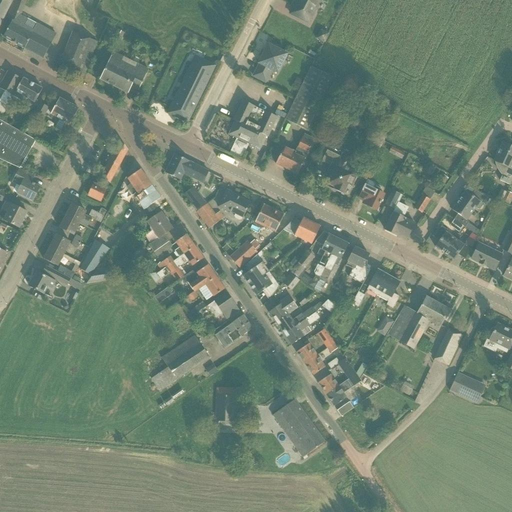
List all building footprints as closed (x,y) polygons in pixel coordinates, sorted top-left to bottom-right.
[(0,0),(0,25),(13,0),(0,0)] [(11,21),(7,29),(3,38),(24,49),(33,32),(32,32),(36,24),(20,15),(26,0),(14,0),(7,19),(11,21)] [(308,23),(318,0),(297,0),(290,14),(308,23)] [(33,32),(24,49),(43,59),(56,35),(36,24),(32,32),(33,32)] [(119,45),(125,33),(122,32),(118,30),(113,41),(119,45)] [(316,40),(322,43),(322,42),(326,34),(320,31),(316,40)] [(277,73),(287,55),(278,50),(279,48),(273,45),(272,47),(268,45),(258,64),(259,64),(253,77),(265,83),(271,70),(277,73)] [(58,54),(54,65),(82,80),(86,71),(91,58),(66,48),(63,56),(58,54)] [(113,53),(104,71),(99,80),(112,87),(116,77),(119,79),(121,74),(123,74),(130,61),(113,53)] [(215,66),(201,60),(195,71),(189,68),(183,81),(186,82),(180,94),(177,93),(167,114),(187,123),(215,66)] [(116,77),(112,87),(127,94),(130,87),(138,90),(148,70),(130,61),(123,74),(121,74),(119,79),(116,77)] [(300,88),(285,120),(306,130),(331,77),(311,67),(304,81),(300,88)] [(0,90),(4,92),(0,99),(0,104),(7,108),(13,96),(22,80),(7,72),(0,85),(0,90)] [(294,85),(300,88),(304,81),(298,78),(294,85)] [(22,80),(13,96),(21,101),(22,97),(34,104),(42,90),(22,79),(22,80)] [(60,99),(55,108),(51,115),(59,120),(55,127),(65,133),(78,109),(60,99)] [(255,148),(260,150),(266,137),(268,137),(277,118),(242,101),(233,121),(234,122),(228,135),(250,146),(250,147),(255,150),(255,148)] [(40,103),(32,117),(41,122),(49,108),(40,103)] [(0,160),(20,169),(36,141),(0,120),(0,160)] [(385,137),(380,135),(376,144),(381,146),(385,137)] [(284,147),(280,155),(275,164),(297,175),(306,158),(305,157),(312,144),(302,139),(295,152),(284,147)] [(120,141),(119,144),(100,177),(110,183),(127,151),(120,141)] [(497,154),(494,162),(495,162),(501,165),(499,170),(503,172),(502,176),(499,181),(509,186),(511,180),(511,170),(509,169),(511,162),(511,146),(508,145),(507,146),(502,144),(499,151),(498,150),(496,154),(497,154)] [(388,153),(401,159),(404,154),(391,147),(388,153)] [(327,151),(326,152),(322,161),(331,166),(327,175),(330,177),(327,184),(336,188),(334,191),(342,195),(347,185),(351,187),(356,177),(352,175),(355,168),(349,164),(351,159),(343,155),(341,158),(327,151)] [(208,172),(174,155),(165,173),(180,181),(183,174),(190,178),(190,177),(202,183),(208,172)] [(422,172),(431,177),(435,169),(426,164),(422,172)] [(34,176),(20,169),(13,183),(21,187),(17,194),(32,202),(39,188),(30,183),(34,176)] [(129,185),(126,187),(133,195),(132,196),(135,198),(143,210),(160,198),(152,186),(140,170),(132,176),(127,179),(129,183),(129,185)] [(367,182),(363,190),(358,199),(367,204),(366,207),(375,212),(379,205),(379,206),(385,196),(372,189),(374,185),(367,182)] [(93,184),(88,196),(100,202),(106,190),(93,184)] [(422,196),(414,208),(422,213),(434,193),(433,192),(435,188),(429,185),(425,188),(420,195),(422,196)] [(193,188),(184,195),(183,196),(196,212),(206,205),(193,188)] [(226,190),(222,199),(218,207),(227,212),(228,211),(235,215),(234,217),(235,219),(239,220),(241,220),(242,218),(243,218),(250,203),(236,197),(237,195),(226,190)] [(465,192),(458,201),(473,212),(476,208),(478,209),(479,209),(482,205),(482,203),(487,196),(475,190),(471,196),(465,192)] [(497,198),(502,201),(506,193),(501,190),(497,198)] [(392,191),(386,205),(393,208),(399,195),(392,191)] [(511,194),(507,192),(506,193),(502,201),(509,204),(511,197),(511,194)] [(473,212),(458,201),(452,210),(457,215),(453,220),(458,223),(463,227),(464,228),(468,223),(466,221),(473,212)] [(3,221),(10,224),(18,228),(26,213),(5,202),(1,211),(7,213),(3,221)] [(398,204),(384,230),(396,236),(397,236),(406,240),(414,224),(403,218),(408,209),(398,204)] [(71,205),(65,217),(79,224),(87,228),(92,219),(84,215),(85,212),(71,205)] [(206,205),(196,212),(209,229),(223,217),(219,212),(218,212),(219,212),(214,216),(206,205)] [(263,205),(254,223),(255,224),(256,227),(260,229),(263,228),(275,233),(284,216),(263,205)] [(91,210),(89,216),(94,218),(93,219),(100,223),(104,217),(103,217),(98,214),(91,210)] [(161,213),(153,219),(147,223),(150,227),(149,228),(150,230),(151,232),(153,234),(154,233),(158,239),(149,245),(154,253),(169,242),(164,235),(172,229),(168,223),(169,223),(168,221),(167,219),(166,218),(165,217),(164,217),(161,213)] [(79,224),(65,217),(59,228),(73,236),(79,224)] [(311,245),(320,227),(304,220),(301,221),(300,223),(292,219),(289,224),(283,230),(294,236),(293,237),(311,245)] [(458,233),(463,227),(458,223),(454,229),(458,233)] [(434,247),(444,254),(454,239),(445,233),(447,230),(441,226),(433,238),(438,241),(434,247)] [(475,228),(471,233),(477,237),(480,231),(475,228)] [(511,252),(511,232),(503,250),(511,254),(511,252)] [(179,248),(174,251),(179,259),(195,247),(186,235),(178,241),(175,243),(179,248)] [(324,268),(338,240),(328,235),(321,250),(319,249),(316,255),(321,257),(317,265),(313,272),(315,275),(320,277),(324,268)] [(55,236),(49,248),(64,255),(70,243),(55,236)] [(75,236),(73,241),(80,244),(82,239),(75,236)] [(454,239),(444,254),(453,261),(457,255),(465,260),(470,248),(465,244),(463,246),(454,239)] [(331,272),(337,259),(340,260),(343,254),(348,245),(338,240),(324,268),(320,277),(319,279),(325,283),(331,272)] [(80,244),(73,241),(71,246),(77,249),(80,244)] [(169,242),(154,253),(157,257),(172,246),(169,242)] [(248,242),(230,258),(239,269),(257,253),(248,242)] [(93,243),(79,271),(89,277),(108,251),(93,243)] [(478,244),(471,260),(479,264),(479,265),(485,268),(486,267),(494,271),(501,255),(478,244)] [(157,274),(156,274),(160,280),(170,273),(180,266),(188,261),(192,267),(194,265),(203,259),(195,247),(179,259),(173,263),(161,271),(157,274)] [(64,255),(49,248),(43,259),(58,267),(64,255)] [(354,248),(350,257),(345,266),(352,269),(348,277),(362,284),(365,278),(366,279),(371,267),(371,268),(364,264),(368,255),(354,248)] [(300,273),(313,257),(307,252),(299,262),(295,267),(290,273),(296,278),(300,273)] [(242,276),(249,286),(269,273),(259,258),(257,255),(248,263),(252,270),(242,276)] [(163,262),(157,266),(161,271),(173,263),(169,257),(163,262)] [(507,268),(503,277),(511,280),(511,278),(511,258),(511,259),(507,268)] [(205,285),(216,278),(207,266),(194,275),(196,277),(187,282),(194,293),(201,288),(205,285)] [(66,270),(60,267),(57,272),(64,275),(66,270)] [(96,271),(86,284),(109,281),(108,269),(96,271)] [(378,270),(366,290),(388,302),(386,306),(392,309),(399,297),(393,294),(399,282),(390,277),(378,270)] [(67,286),(68,285),(71,280),(55,272),(52,278),(67,286)] [(187,275),(181,279),(184,284),(187,282),(196,277),(194,275),(192,272),(187,275)] [(29,287),(38,292),(43,295),(47,287),(51,289),(55,282),(36,273),(29,287)] [(271,297),(279,287),(269,273),(249,286),(256,296),(266,289),(271,297)] [(289,274),(282,283),(292,291),(299,282),(289,274)] [(205,286),(199,290),(206,301),(212,296),(213,297),(224,290),(216,278),(205,285),(205,286)] [(71,280),(68,285),(79,291),(82,285),(72,279),(71,280)] [(307,285),(313,289),(316,284),(310,280),(307,285)] [(319,294),(316,292),(309,298),(311,301),(319,294)] [(353,302),(351,304),(358,308),(364,296),(358,292),(355,298),(353,302)] [(165,300),(161,293),(154,298),(159,305),(165,300)] [(194,293),(188,297),(191,302),(198,297),(194,293)] [(226,293),(208,306),(212,312),(219,316),(222,314),(226,320),(239,311),(235,305),(226,293)] [(347,294),(345,297),(353,302),(355,298),(347,294)] [(280,304),(268,313),(276,323),(288,315),(297,308),(289,296),(279,303),(280,304)] [(302,297),(297,302),(301,306),(306,301),(302,297)] [(389,330),(386,335),(405,346),(414,350),(429,322),(439,328),(449,310),(426,297),(417,314),(404,306),(399,315),(394,323),(389,330)] [(327,301),(322,307),(327,312),(333,304),(327,301)] [(190,318),(196,314),(206,307),(202,303),(186,314),(190,318)] [(288,315),(276,323),(284,335),(315,313),(323,304),(319,303),(312,308),(311,307),(301,314),(292,321),(288,315)] [(315,313),(284,335),(291,345),(311,332),(307,326),(318,319),(315,313)] [(243,316),(234,322),(215,336),(224,349),(232,343),(232,342),(241,336),(241,337),(252,329),(243,316)] [(389,330),(394,323),(385,317),(380,325),(389,330)] [(491,335),(489,340),(489,341),(486,339),(483,347),(495,353),(497,349),(506,353),(508,349),(509,350),(511,342),(511,332),(497,325),(494,329),(493,329),(491,329),(489,333),(490,335),(491,335)] [(434,360),(448,366),(462,336),(448,329),(434,360)] [(151,379),(159,392),(209,358),(195,337),(161,360),(167,368),(151,379)] [(337,348),(330,339),(324,343),(330,353),(337,348)] [(308,344),(296,353),(304,364),(316,356),(308,344)] [(316,356),(304,364),(312,376),(324,368),(316,356)] [(336,358),(327,365),(330,369),(338,364),(339,363),(336,358)] [(339,363),(338,364),(345,374),(348,379),(355,375),(352,370),(344,359),(339,363)] [(213,365),(205,370),(210,376),(217,371),(213,365)] [(69,370),(72,375),(79,371),(76,366),(69,370)] [(326,378),(317,384),(325,395),(338,387),(330,375),(326,378)] [(338,387),(325,395),(334,407),(342,401),(346,398),(343,394),(351,388),(360,382),(360,381),(355,375),(348,379),(346,381),(338,387)] [(484,387),(457,375),(449,391),(477,403),(484,387)] [(409,396),(413,387),(404,382),(400,391),(409,396)] [(216,389),(215,429),(235,430),(236,396),(236,389),(216,389)] [(171,397),(174,400),(183,393),(181,390),(171,397)] [(376,392),(362,402),(368,410),(382,400),(376,392)] [(173,401),(170,397),(164,402),(166,406),(173,401)] [(294,401),(286,406),(272,416),(302,458),(324,443),(294,401)] [(368,410),(362,402),(353,409),(351,410),(358,420),(348,427),(360,445),(374,436),(362,418),(370,413),(368,410)] [(349,403),(336,411),(341,417),(351,410),(353,409),(349,403)]
